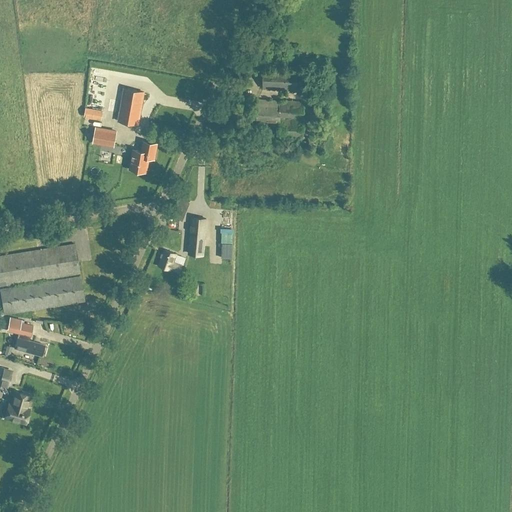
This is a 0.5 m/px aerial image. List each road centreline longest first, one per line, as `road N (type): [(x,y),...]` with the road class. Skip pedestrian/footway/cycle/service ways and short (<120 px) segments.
road 1 (unclassified): [(21,511),(162,204)]
road 2 (unclassified): [(162,204),(255,0)]
road 3 (unclassified): [(162,204),(0,228)]
